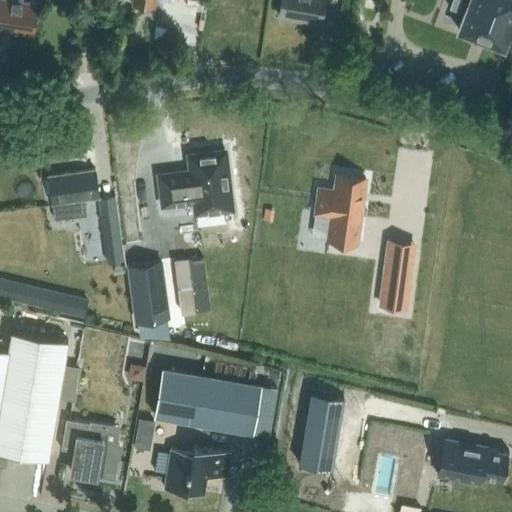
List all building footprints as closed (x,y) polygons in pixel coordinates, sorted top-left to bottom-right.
[(0,0),(0,28),(32,33),(37,2),(22,0),(0,0)] [(281,0),(279,15),(320,22),(323,0),(281,0)] [(511,25),(511,0),(451,0),(449,6),(464,11),(458,28),(503,45),(511,25)] [(191,169),(159,173),(163,203),(194,199),(196,211),(231,206),(225,149),(189,153),(191,169)] [(95,167),(48,173),(52,201),(55,217),(79,214),(78,210),(86,209),(85,197),(98,195),(95,167)] [(335,188),(319,186),(315,211),(331,213),(328,237),(357,241),(362,199),(363,193),(366,176),(337,172),(335,188)] [(101,213),(107,260),(124,258),(121,239),(117,211),(101,213)] [(404,306),(410,265),(413,241),(390,238),(387,262),(381,303),(404,306)] [(160,259),(129,264),(137,319),(168,315),(160,259)] [(0,294),(10,297),(14,281),(0,277),(0,294)] [(88,299),(72,295),(69,311),(84,314),(88,299)] [(8,348),(0,346),(0,462),(4,463),(6,450),(47,457),(58,394),(63,364),(68,338),(11,329),(8,348)] [(79,367),(63,364),(58,394),(74,397),(79,367)] [(253,430),(261,382),(162,365),(154,413),(253,430)] [(311,389),(298,461),(332,467),(344,395),(311,389)] [(139,414),(133,442),(149,445),(155,417),(139,414)] [(74,449),(71,470),(114,477),(120,445),(101,442),(102,435),(101,435),(103,423),(66,417),(61,447),(74,449)] [(504,478),(509,449),(508,449),(508,450),(486,446),(487,443),(444,435),(437,473),(480,481),(482,473),(503,477),(503,478),(504,478)] [(230,449),(193,443),(192,449),(171,446),(170,451),(158,449),(155,469),(167,471),(164,486),(187,490),(188,484),(203,487),(206,470),(226,474),(230,449)]
